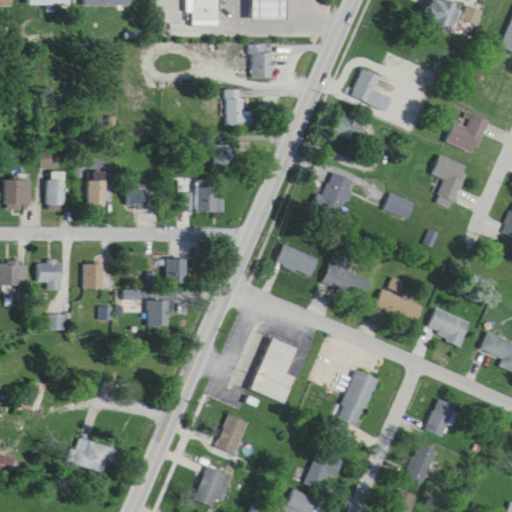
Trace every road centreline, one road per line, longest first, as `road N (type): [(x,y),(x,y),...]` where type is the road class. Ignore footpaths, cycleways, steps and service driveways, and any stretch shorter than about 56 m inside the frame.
road 1 (primary): [(125,511),(348,0)]
road 2 (residential): [(0,221),(250,224)]
road 3 (residential): [(417,350),(229,273)]
road 4 (residential): [(344,511),(417,350)]
